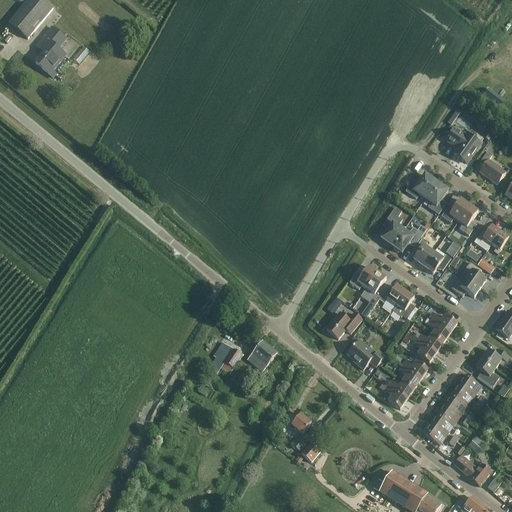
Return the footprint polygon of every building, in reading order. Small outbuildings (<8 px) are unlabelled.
[(40,0),(29,0),(8,25),(27,41),(53,10),(40,0)] [(51,28),(35,47),(44,55),(36,66),(48,76),(64,57),(56,50),(65,40),(51,28)] [(74,55),(80,60),(89,48),(82,44),(74,55)] [(476,136),(473,141),(467,137),(466,139),(455,131),(447,142),(454,148),(456,146),(459,148),(454,156),(467,165),(480,146),(479,145),(483,141),(476,136)] [(484,168),(480,174),(497,186),(506,174),(489,162),(492,157),(487,153),(479,165),(484,168)] [(425,201),(437,183),(434,181),(432,181),(425,176),(419,185),(414,182),(406,193),(416,201),(419,197),(425,201)] [(441,186),(437,183),(425,201),(431,205),(428,209),(439,216),(447,205),(442,202),(448,192),(441,187),(441,186)] [(458,223),(469,208),(461,201),(454,210),(449,207),(441,218),(451,225),(454,220),(458,223)] [(478,214),(469,208),(458,223),(463,226),(459,231),(469,238),(477,226),(472,223),(478,214)] [(390,247),(392,248),(403,232),(398,228),(402,222),(398,219),(402,214),(395,209),(384,226),(389,230),(382,241),(384,242),(384,244),(389,247),(390,247)] [(414,226),(420,222),(414,213),(408,218),(414,226)] [(409,236),(403,232),(392,248),(393,249),(393,251),(398,254),(400,254),(402,255),(410,244),(415,248),(426,232),(421,227),(417,233),(413,230),(409,236)] [(491,247),(500,234),(492,228),(487,234),(483,231),(473,244),(487,253),(491,247)] [(509,240),(500,234),(491,247),(496,250),(494,254),(497,256),(509,240)] [(423,270),(434,255),(427,250),(424,248),(427,244),(422,240),(415,250),(420,254),(414,262),(416,264),(416,265),(423,270)] [(446,254),(453,259),(460,249),(453,244),(446,254)] [(440,259),(434,255),(423,270),(430,275),(431,274),(433,276),(439,267),(444,271),(451,261),(446,257),(443,261),(440,259)] [(456,258),(450,266),(454,269),(459,261),(456,258)] [(484,263),(480,268),(490,276),(494,270),(484,263)] [(469,276),(466,281),(480,291),(486,282),(478,276),(481,272),(470,264),(464,272),(469,276)] [(357,273),(349,285),(359,292),(362,288),(366,291),(377,274),(369,268),(362,277),(357,273)] [(366,291),(360,299),(374,309),(377,305),(379,301),(385,293),(380,289),(386,281),(377,274),(366,291)] [(455,285),(451,290),(463,298),(466,294),(474,299),(480,291),(466,281),(463,285),(460,284),(457,282),(455,285)] [(385,293),(379,301),(393,311),(396,307),(405,294),(397,288),(392,294),(387,290),(385,293)] [(394,311),(393,313),(401,319),(402,317),(407,321),(415,310),(410,306),(414,300),(405,294),(396,307),(393,311),(394,311)] [(336,299),(331,305),(338,310),(342,304),(336,299)] [(511,315),(508,313),(495,331),(508,340),(511,335),(511,315)] [(339,315),(326,331),(338,341),(346,332),(351,336),(362,322),(354,315),(348,322),(339,315)] [(432,320),(431,322),(450,335),(457,325),(445,317),(442,322),(435,317),(432,320)] [(450,335),(431,322),(428,326),(427,327),(435,332),(431,337),(443,345),(450,335)] [(388,329),(385,333),(393,337),(395,334),(388,329)] [(436,355),(443,345),(431,337),(428,342),(421,336),(417,341),(436,355)] [(436,355),(417,341),(414,346),(421,351),(418,357),(429,365),(436,355)] [(363,372),(370,364),(376,369),(385,358),(379,353),(376,357),(359,342),(347,357),(358,366),(357,367),(363,372)] [(252,356),(248,362),(262,373),(266,368),(277,355),(263,344),(252,356)] [(223,345),(214,358),(225,365),(222,370),(230,375),(242,357),(223,345)] [(488,352),(481,360),(495,370),(498,365),(504,369),(510,360),(497,351),(494,356),(488,352)] [(492,375),(495,370),(481,360),(475,369),(481,373),(478,378),(492,388),(499,380),(492,375)] [(406,363),(402,368),(421,382),(428,372),(416,363),(413,368),(406,363)] [(421,382),(402,368),(398,373),(406,379),(402,383),(414,391),(421,382)] [(466,377),(459,387),(474,398),(482,388),(466,377)] [(407,401),(414,391),(402,383),(399,388),(392,383),(388,388),(407,401)] [(383,384),(380,389),(385,393),(388,388),(383,384)] [(474,398),(459,387),(452,397),(468,408),(474,398)] [(407,401),(388,388),(385,393),(392,398),(388,403),(400,411),(407,401)] [(468,408),(452,397),(445,407),(461,418),(468,408)] [(461,418),(445,407),(438,417),(454,428),(461,418)] [(288,432),(292,436),(296,431),(302,436),(311,425),(301,416),(288,432)] [(454,428),(438,417),(431,426),(447,437),(454,428)] [(447,437),(431,426),(424,437),(440,447),(447,437)] [(300,438),(292,448),(298,452),(306,442),(300,438)] [(477,456),(485,447),(476,439),(468,448),(477,456)] [(456,443),(451,440),(447,444),(452,448),(456,443)] [(320,454),(310,446),(303,456),(312,463),(320,454)] [(455,455),(460,458),(465,451),(460,448),(455,455)] [(286,466),(290,461),(283,455),(279,460),(286,466)] [(480,469),(478,468),(477,469),(462,457),(454,466),(480,488),(491,474),(482,466),(480,469)] [(379,482),(374,491),(407,511),(418,511),(427,498),(428,496),(392,474),(385,486),(379,482)] [(495,480),(488,490),(494,494),(501,485),(495,480)] [(427,498),(418,511),(438,511),(441,507),(427,498)] [(472,499),(461,511),(488,511),(472,499)]
